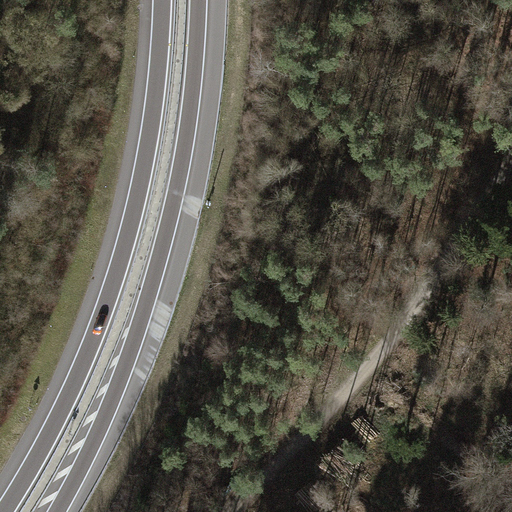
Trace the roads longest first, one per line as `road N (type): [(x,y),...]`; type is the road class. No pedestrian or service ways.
road 1 (motorway): [(163,0),(148,148),(113,289),(77,380),(5,511)]
road 2 (motorway): [(57,511),(114,396),(167,232),(190,115),(199,0)]
road 3 (track): [(511,153),(372,364),(232,511)]
